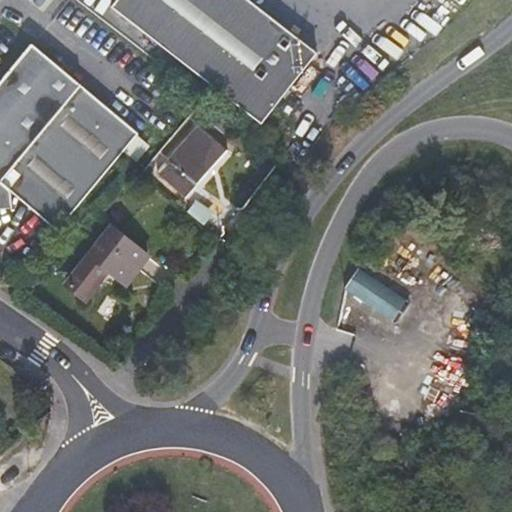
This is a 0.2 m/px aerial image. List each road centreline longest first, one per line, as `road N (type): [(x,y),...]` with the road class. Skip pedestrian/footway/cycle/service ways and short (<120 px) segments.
road 1 (primary): [(511,28),(378,130),(315,200),(276,260),(257,334),(233,380),(162,428)]
road 2 (primary): [(294,501),(304,342),(342,219),(376,169),(425,138),(469,130),(511,137)]
road 3 (unclassified): [(281,175),(95,406)]
road 4 (tertiary): [(294,501),(238,447),(162,428)]
road 5 (unclassified): [(95,406),(69,366),(0,313)]
